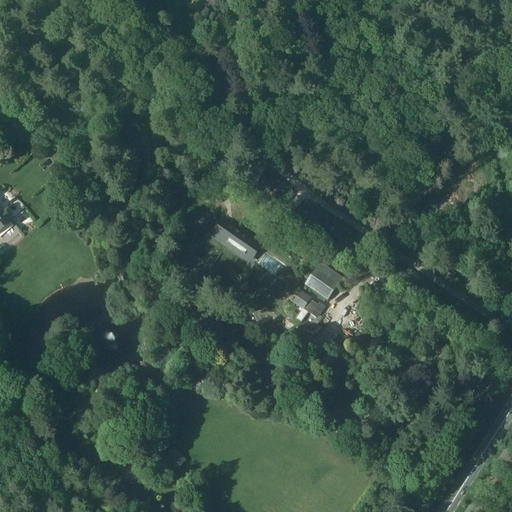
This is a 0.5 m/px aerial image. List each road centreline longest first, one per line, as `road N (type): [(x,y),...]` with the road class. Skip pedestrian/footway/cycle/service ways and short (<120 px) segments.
road 1 (unknown): [(219,195),(257,155),(511,324)]
road 2 (primary): [(447,511),(511,410)]
